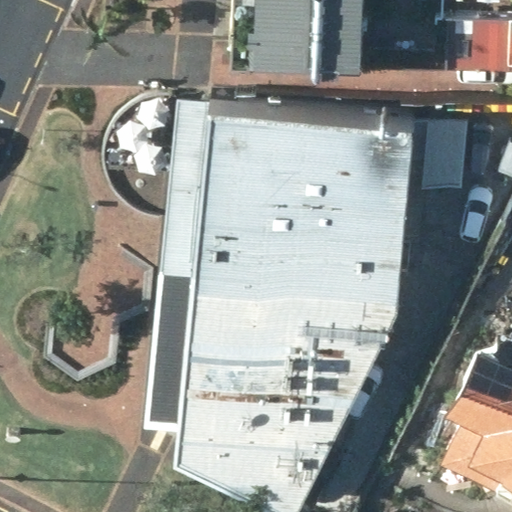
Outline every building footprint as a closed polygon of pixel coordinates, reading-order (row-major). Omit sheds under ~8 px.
[(455,52),(511,54),(511,0),(241,0),(240,35),(455,45),(455,52)] [(434,94),(234,71),(224,162),(423,185),(434,94)] [(477,108),(436,104),(430,172),(471,176),(477,108)] [(423,185),(224,162),(213,255),(413,278),(423,185)] [(413,278),(213,255),(204,345),(371,364),(411,289),(413,278)] [(511,323),(497,317),(465,383),(477,389),(451,443),(511,473),(511,323)] [(371,364),(204,345),(196,421),(311,480),(371,364)]
